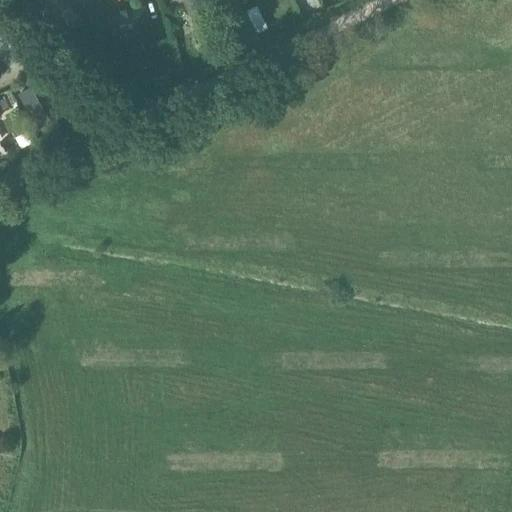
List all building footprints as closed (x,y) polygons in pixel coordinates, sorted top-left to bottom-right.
[(64,0),(41,0),(66,26),(78,14),(64,0)] [(202,45),(218,39),(202,0),(183,0),(196,30),(195,32),(199,42),(201,42),(202,45)] [(156,43),(146,7),(134,10),(133,6),(120,10),(121,13),(109,17),(120,54),(132,51),(133,55),(146,51),(144,46),(156,43)] [(246,6),(229,14),(245,46),(261,38),(246,6)] [(13,153),(19,164),(30,158),(25,147),(13,153)]
